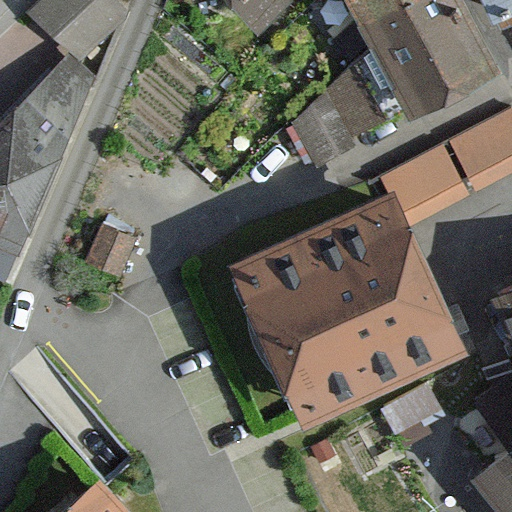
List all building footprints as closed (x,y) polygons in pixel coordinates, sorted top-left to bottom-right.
[(227,0),(260,42),(297,0),(342,0),(369,49),(291,123),(317,168),(404,109),(410,122),(503,75),(463,0),(227,0)] [(511,0),(485,0),(491,12),(511,4),(511,0)] [(97,80),(67,55),(0,124),(0,249),(16,256),(22,258),(97,80)] [(511,112),(397,168),(423,220),(511,176),(511,112)] [(399,177),(228,249),(297,412),(468,340),(399,177)] [(16,256),(0,249),(0,278),(6,281),(16,256)] [(511,327),(511,434),(477,467),(511,504),(511,273),(492,282),(511,327)] [(139,511),(97,463),(41,511),(139,511)]
